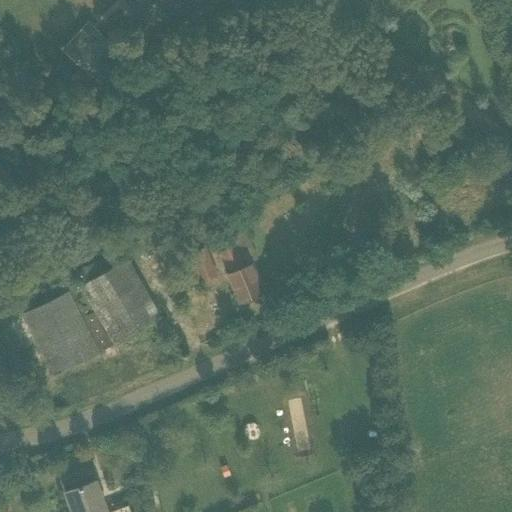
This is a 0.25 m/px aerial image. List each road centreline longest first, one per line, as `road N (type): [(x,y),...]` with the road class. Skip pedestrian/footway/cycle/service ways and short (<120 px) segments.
road 1 (unclassified): [(0,441),(73,427),(511,242)]
road 2 (unclassified): [(511,151),(305,0)]
